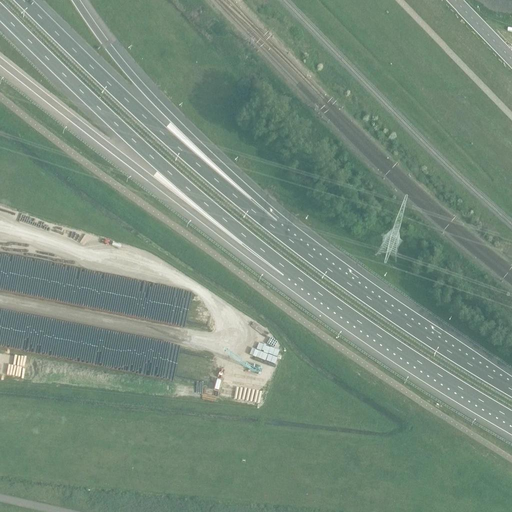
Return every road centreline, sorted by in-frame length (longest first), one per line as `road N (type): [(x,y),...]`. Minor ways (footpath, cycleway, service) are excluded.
road 1 (motorway): [(0,11),(117,125),(290,273)]
road 2 (motorway): [(0,59),(164,192),(290,273)]
road 3 (motorway): [(275,226),(131,105),(23,0)]
road 4 (motorway): [(275,226),(140,86),(77,0)]
road 5 (motorway): [(511,391),(381,308),(275,226)]
road 6 (motorway): [(290,273),(511,419)]
